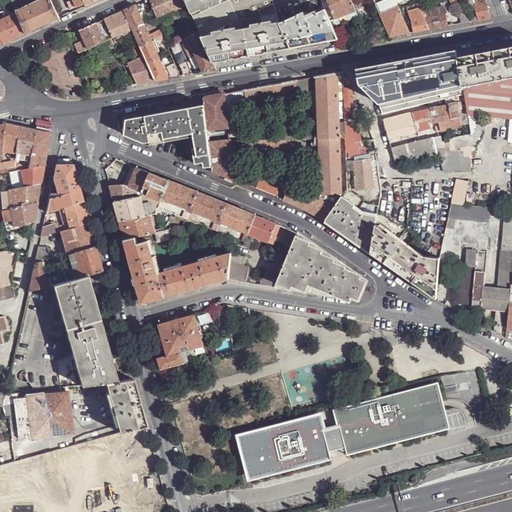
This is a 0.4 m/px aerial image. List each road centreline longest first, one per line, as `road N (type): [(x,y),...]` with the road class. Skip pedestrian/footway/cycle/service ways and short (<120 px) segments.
road 1 (tertiary): [(100,105),(501,28)]
road 2 (residential): [(104,138),(318,230),(384,279)]
road 3 (residential): [(378,307),(360,313),(237,291),(133,319)]
road 4 (tertiary): [(133,319),(187,511)]
road 5 (unclassified): [(23,286),(63,109)]
road 6 (tertiary): [(90,162),(133,319)]
road 7 (motorway): [(511,476),(373,511)]
road 8 (unclassified): [(0,55),(123,0)]
